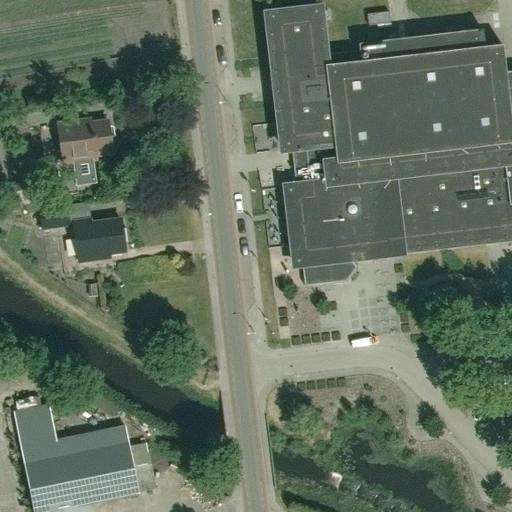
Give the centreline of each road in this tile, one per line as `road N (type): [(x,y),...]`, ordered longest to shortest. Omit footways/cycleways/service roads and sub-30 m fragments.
road 1 (tertiary): [(240,372),(194,0)]
road 2 (unclassified): [(511,481),(418,382),(384,360),(240,372)]
road 3 (tertiary): [(256,511),(240,372)]
